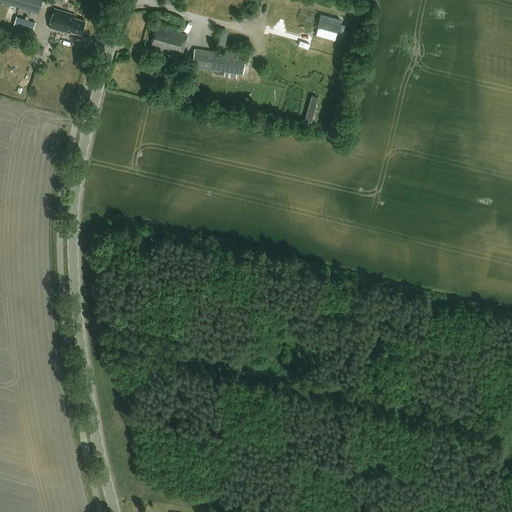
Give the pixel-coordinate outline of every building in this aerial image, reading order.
[(0,0),(0,2),(39,14),(42,0),(0,0)] [(80,35),(85,22),(74,18),(75,15),(54,9),(48,27),(64,33),(64,32),(70,33),(70,32),(80,35)] [(332,13),(329,24),(344,29),(348,31),(351,19),(332,13)] [(33,32),(35,23),(32,22),(33,19),(18,14),(13,27),(33,32)] [(186,37),(156,28),(151,45),(156,47),(156,48),(163,50),(164,48),(168,49),(167,51),(181,55),(186,37)] [(42,55),(43,49),(35,47),(34,53),(42,55)] [(245,57),(194,50),(192,69),(243,76),(245,57)]
